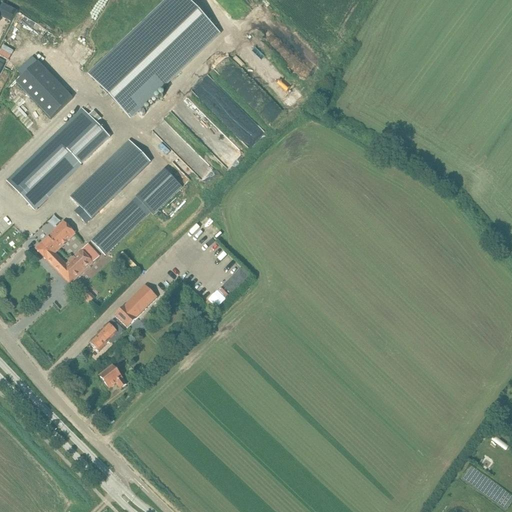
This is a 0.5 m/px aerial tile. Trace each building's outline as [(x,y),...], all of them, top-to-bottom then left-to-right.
[(187,0),(169,0),(90,75),(130,118),(220,34),(187,0)] [(48,120),(71,98),(36,61),(13,82),(48,120)] [(70,101),(65,105),(69,111),(80,104),(77,100),(71,103),(70,101)] [(14,174),(7,181),(24,199),(34,210),(44,201),(81,165),(110,139),(96,124),(101,119),(93,111),(88,116),(82,110),(54,136),(14,174)] [(74,193),(84,203),(74,213),(86,225),(143,170),(122,148),(74,193)] [(105,256),(150,213),(153,216),(182,188),(165,170),(91,241),(105,256)] [(75,235),(64,222),(35,249),(47,262),(47,261),(55,254),(75,235)] [(86,246),(70,262),(73,264),(74,263),(83,272),(97,258),(100,256),(88,244),(86,246)] [(55,254),(47,261),(64,279),(66,277),(72,283),(83,272),(74,263),(73,264),(70,262),(66,265),(55,254)] [(137,319),(129,328),(135,334),(146,323),(152,317),(149,314),(158,304),(162,308),(177,292),(181,287),(175,282),(172,286),(164,294),(139,321),(137,319)] [(126,306),(115,317),(127,328),(157,299),(158,299),(156,298),(152,294),(145,287),(127,304),(127,305),(126,306)] [(215,312),(229,296),(220,287),(205,303),(215,312)] [(86,302),(91,297),(87,293),(82,297),(86,302)] [(118,333),(109,324),(90,343),(99,352),(118,333)] [(126,385),(113,367),(100,377),(109,389),(116,383),(121,389),(126,385)]
